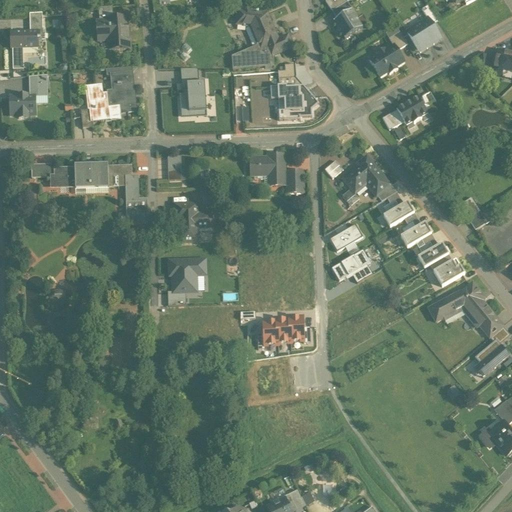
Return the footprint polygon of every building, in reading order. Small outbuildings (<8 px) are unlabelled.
[(328,0),(325,2),(332,12),(347,3),(345,0),(328,0)] [(347,3),(332,12),(337,20),(351,11),(352,11),(347,3)] [(428,21),(432,26),(438,23),(428,7),(421,11),(427,21),(428,21)] [(112,9),(98,10),(99,21),(113,20),(112,9)] [(337,20),(333,22),(334,23),(344,39),(344,40),(362,29),(362,28),(352,12),(352,11),(351,11),(337,20)] [(42,14),(30,15),(30,32),(40,32),(40,30),(43,30),(42,14)] [(266,15),(256,14),(256,15),(239,14),(237,27),(246,27),(246,26),(251,26),(251,28),(261,50),(272,45),(277,42),(266,15)] [(113,20),(113,22),(116,22),(116,25),(119,25),(119,23),(127,22),(127,30),(128,30),(127,19),(113,20)] [(127,22),(119,23),(119,25),(116,25),(116,22),(113,22),(113,20),(99,21),(99,23),(96,24),(97,33),(100,33),(101,40),(100,40),(100,42),(100,45),(102,45),(102,42),(109,42),(109,50),(120,49),(120,47),(129,47),(128,30),(127,30),(127,22)] [(407,34),(419,54),(441,41),(432,26),(428,21),(427,21),(407,34)] [(30,32),(10,33),(10,50),(12,50),(13,71),(24,71),(23,50),(39,49),(38,41),(40,41),(40,32),(30,32)] [(407,46),(399,33),(389,40),(393,47),(394,47),(397,52),(407,46)] [(277,42),(272,45),(277,55),(292,48),(288,38),(277,42)] [(261,51),(253,55),(247,52),(237,56),(239,71),(273,68),(273,58),(272,57),(277,55),(272,45),(261,50),(261,51)] [(393,47),(385,52),(385,51),(377,56),(377,57),(369,62),(380,80),(388,74),(389,76),(397,71),(396,69),(405,64),(397,52),(394,47),(393,47)] [(511,56),(498,53),(494,75),(502,77),(502,73),(511,74),(511,56)] [(296,66),(285,67),(285,73),(278,73),(279,81),(297,79),(296,66)] [(130,68),(107,71),(108,78),(113,77),(113,76),(131,74),(130,68)] [(187,86),(187,85),(199,84),(198,71),(181,71),(181,86),(187,86)] [(131,74),(113,76),(113,77),(115,94),(107,95),(109,109),(120,107),(120,114),(136,112),(131,74)] [(35,98),(48,98),(47,77),(29,78),(30,98),(35,98)] [(199,84),(187,85),(187,86),(187,91),(189,114),(195,113),(207,113),(205,84),(199,84)] [(102,86),(87,88),(89,111),(91,122),(110,120),(110,121),(121,120),(120,114),(120,107),(109,109),(107,95),(103,95),(102,86)] [(189,114),(187,91),(182,91),(182,96),(180,96),(180,105),(183,105),(184,114),(189,114)] [(28,117),(36,117),(35,98),(30,98),(27,98),(27,97),(18,97),(18,98),(10,98),(11,117),(19,117),(19,120),(28,120),(28,117)] [(420,97),(411,102),(411,101),(403,106),(403,107),(396,111),(397,112),(404,124),(406,127),(413,123),(414,125),(422,121),(421,119),(428,115),(423,107),(425,106),(420,97)] [(184,114),(183,105),(180,105),(181,120),(206,118),(206,117),(195,118),(195,113),(189,114),(184,114)] [(89,111),(81,112),(83,130),(92,129),(91,122),(89,111)] [(397,112),(382,120),(389,132),(404,124),(397,112)] [(405,139),(400,130),(395,133),(400,142),(405,139)] [(273,159),(273,177),(274,188),(285,188),(285,175),(284,156),(273,156),(273,159)] [(182,157),(168,158),(169,182),(183,182),(182,157)] [(354,172),(343,182),(350,192),(355,197),(366,188),(376,200),(377,199),(391,188),(367,158),(357,167),(359,169),(361,171),(356,175),(354,172)] [(273,177),(273,159),(250,160),(251,178),(273,177)] [(343,172),(335,163),(325,172),(332,181),(343,172)] [(55,166),(32,166),(32,180),(54,179),(55,179),(55,170),(55,166)] [(98,188),(99,168),(97,168),(96,167),(94,168),(93,169),(55,170),(55,179),(54,179),(55,185),(76,184),(76,188),(98,188)] [(99,168),(98,188),(98,189),(98,193),(99,193),(99,189),(126,188),(126,204),(126,219),(121,219),(122,228),(147,226),(147,200),(139,201),(139,177),(132,177),(132,167),(99,168)] [(290,175),(285,175),(285,188),(287,188),(287,195),(304,195),(303,173),(292,173),(290,175)] [(397,195),(391,188),(377,199),(381,204),(387,201),(397,195)] [(215,191),(200,192),(200,199),(202,199),(203,206),(215,206),(215,191)] [(359,202),(355,197),(350,192),(342,199),(351,209),(359,202)] [(404,206),(397,195),(387,201),(390,207),(396,204),(399,209),(404,206)] [(471,200),(459,207),(468,221),(479,213),(471,200)] [(414,215),(408,204),(404,206),(399,209),(383,218),(390,230),(404,221),(414,215)] [(198,215),(198,205),(175,206),(175,222),(182,221),(182,228),(181,228),(181,244),(199,243),(198,226),(211,225),(211,228),(212,228),(212,215),(198,215)] [(487,224),(479,213),(468,221),(475,232),(487,224)] [(421,227),(414,215),(404,221),(407,227),(413,224),(416,230),(421,227)] [(416,230),(401,239),(407,250),(421,242),(431,236),(425,225),(421,227),(416,230)] [(355,227),(330,241),(337,254),(362,239),(355,227)] [(438,248),(431,236),(421,242),(425,248),(430,245),(433,250),(438,248)] [(418,260),(424,271),(430,268),(449,257),(442,245),(438,248),(433,250),(418,260)] [(363,252),(332,270),(339,283),(351,276),(367,267),(370,265),(363,253),(363,252)] [(433,274),(452,263),(449,257),(430,268),(433,274)] [(205,262),(170,264),(170,277),(173,277),(174,294),(186,294),(196,293),(196,279),(196,276),(205,276),(205,262)] [(452,263),(433,274),(442,289),(449,285),(464,276),(460,268),(456,270),(452,263)] [(373,277),(367,267),(351,276),(357,286),(373,277)] [(204,279),(196,279),(196,293),(204,293),(204,279)] [(472,286),(465,292),(429,312),(437,325),(463,310),(479,330),(480,328),(491,320),(489,317),(492,315),(481,302),(484,300),(472,286)] [(52,294),(50,297),(47,305),(51,307),(56,307),(61,307),(66,306),(68,304),(70,302),(66,297),(64,294),(61,292),(58,291),(55,292),(52,294)] [(186,294),(174,294),(168,294),(168,309),(186,308),(186,294)] [(492,315),(489,317),(491,320),(499,330),(502,328),(492,315)] [(291,332),(291,343),(303,343),(304,343),(303,330),(303,320),(289,320),(289,322),(289,332),(291,332)] [(499,330),(491,320),(480,328),(490,339),(503,329),(502,328),(499,330)] [(278,334),(278,345),(291,345),(291,343),(291,332),(289,332),(289,322),(276,322),(276,324),(276,334),(278,334)] [(276,324),(264,324),(264,336),(264,347),(265,347),(278,347),(278,345),(278,334),(276,334),(276,324)] [(493,344),(496,342),(500,346),(511,338),(503,329),(490,339),(489,340),(493,344)] [(486,377),(510,357),(500,346),(496,342),(493,344),(474,360),(479,366),(478,367),(486,377)] [(483,380),(486,377),(478,367),(474,370),(483,380)] [(511,423),(511,408),(507,402),(495,412),(505,424),(507,427),(511,423)] [(507,427),(505,424),(491,435),(497,442),(495,443),(506,457),(511,451),(511,430),(510,428),(509,429),(507,427)] [(296,511),(305,508),(297,492),(284,498),(285,500),(285,499),(291,511),(296,511)] [(309,496),(303,499),(307,507),(313,504),(309,496)] [(274,505),(267,509),(268,511),(291,511),(285,499),(285,500),(279,503),(277,501),(273,503),(274,505)]
